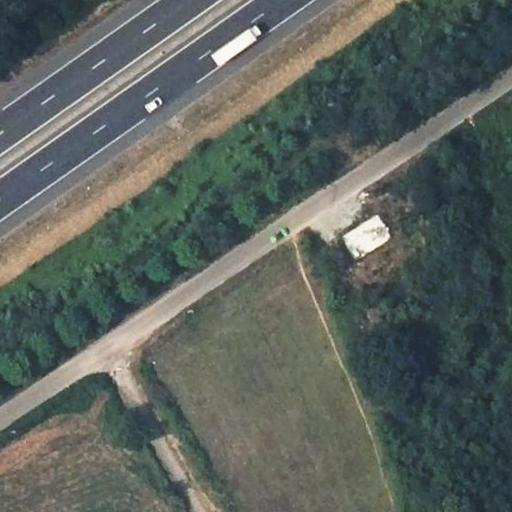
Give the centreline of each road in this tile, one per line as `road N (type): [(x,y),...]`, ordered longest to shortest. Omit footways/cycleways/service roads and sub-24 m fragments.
road 1 (residential): [(511,76),(0,423)]
road 2 (motorway): [(0,198),(281,0)]
road 3 (motorway): [(191,0),(0,134)]
road 4 (track): [(201,511),(101,354)]
